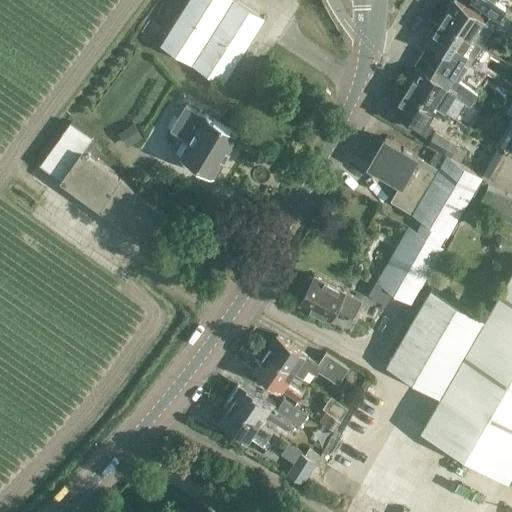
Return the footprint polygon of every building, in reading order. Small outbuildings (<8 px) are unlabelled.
[(187,0),(161,44),(222,83),(264,16),(237,0),(187,0)] [(452,0),(441,18),(470,38),(484,17),(457,0),(452,0)] [(473,0),(490,11),(491,11),(509,22),(511,16),(511,9),(497,0),(473,0)] [(491,11),(490,11),(484,21),(511,37),(511,35),(511,23),(509,22),(491,11)] [(450,75),(459,80),(469,65),(481,44),(470,38),(441,18),(437,24),(434,22),(426,35),(429,37),(426,41),(443,52),(435,66),(450,75)] [(406,88),(437,107),(448,89),(470,104),(478,92),(469,87),(459,80),(450,75),(445,83),(420,67),(406,88)] [(310,91),(309,90),(304,87),(303,87),(299,93),(300,93),(305,97),(306,97),(310,91)] [(430,118),(437,107),(406,88),(391,111),(427,132),(434,121),(430,118)] [(179,155),(213,176),(239,133),(204,112),(202,115),(185,105),(171,129),(188,139),(179,155)] [(70,121),(39,164),(60,179),(59,180),(143,241),(165,211),(82,150),(92,137),(70,121)] [(118,132),(127,147),(142,137),(133,123),(118,132)] [(450,156),(451,155),(456,147),(436,135),(430,145),(436,148),(450,156)] [(446,249),(447,247),(455,234),(450,231),(458,217),(463,221),(488,179),(482,175),(483,174),(451,155),(450,156),(436,148),(427,161),(384,137),(367,165),(400,184),(391,199),(412,211),(423,218),(416,230),(444,246),(443,248),(446,249)] [(511,222),(511,197),(487,185),(477,205),(511,222)] [(412,302),(443,248),(444,246),(416,230),(408,225),(375,281),(412,302)] [(511,267),(483,318),(476,314),(430,287),(386,363),(474,415),(511,436),(511,267)] [(330,319),(335,308),(352,317),(362,300),(344,291),(345,290),(314,274),(299,302),(330,319)] [(315,374),(318,370),(337,383),(348,367),(325,352),(318,361),(277,334),(264,352),(294,372),(302,378),(308,369),(315,374)] [(294,372),(264,352),(252,370),(297,401),(305,390),(289,380),(294,372)] [(242,385),(230,403),(260,424),(265,416),(283,429),(290,417),(296,421),(301,412),(287,403),(281,413),(242,385)] [(339,420),(347,407),(330,396),(322,408),(339,420)] [(217,421),(247,442),(263,453),(269,444),(254,432),(260,424),(230,403),(217,421)] [(301,482),(314,461),(299,452),(286,473),(301,482)]
